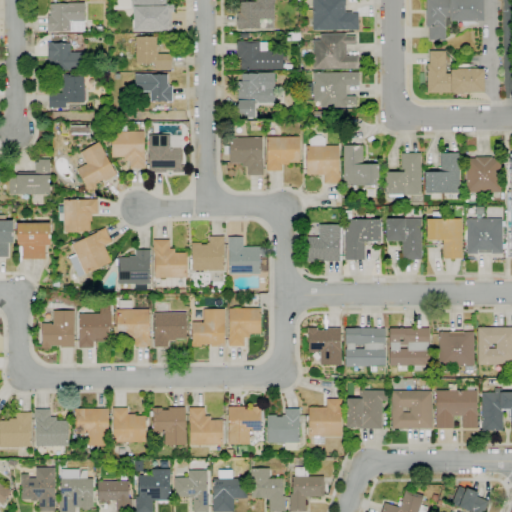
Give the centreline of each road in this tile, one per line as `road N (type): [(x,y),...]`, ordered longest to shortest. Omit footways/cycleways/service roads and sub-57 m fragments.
road 1 (residential): [(284,298),(281,360),(263,377),(34,379),(16,359),(17,308),(0,293)]
road 2 (residential): [(203,0),(205,205),(269,205),(283,218),(284,298)]
road 3 (residential): [(511,293),(284,298)]
road 4 (tertiary): [(511,463),(365,464)]
road 5 (residential): [(13,0),(14,135)]
